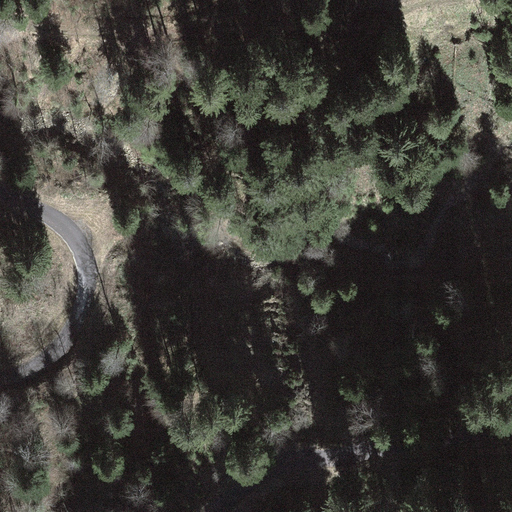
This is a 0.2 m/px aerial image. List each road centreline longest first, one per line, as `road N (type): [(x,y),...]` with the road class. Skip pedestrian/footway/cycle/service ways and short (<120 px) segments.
road 1 (track): [(511,433),(330,457),(287,470),(230,511)]
road 2 (track): [(0,389),(28,382),(75,346),(89,321),(92,280),(73,238),(0,194)]
